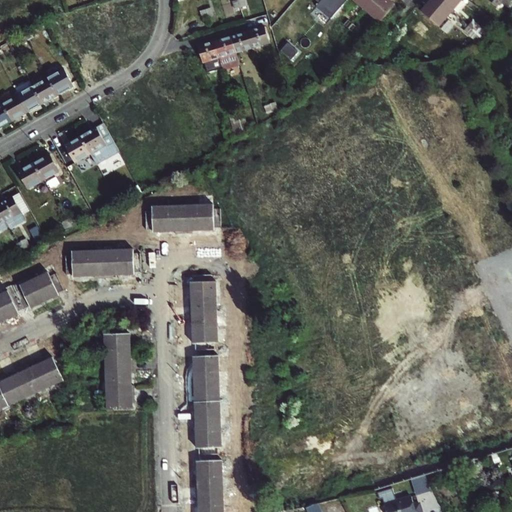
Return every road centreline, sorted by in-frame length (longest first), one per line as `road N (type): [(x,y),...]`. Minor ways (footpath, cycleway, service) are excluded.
road 1 (residential): [(0,146),(140,64),(163,23),(164,0)]
road 2 (unknown): [(0,346),(107,298),(162,295)]
road 3 (residential): [(164,343),(168,511)]
road 4 (unknown): [(208,261),(162,262),(164,343)]
